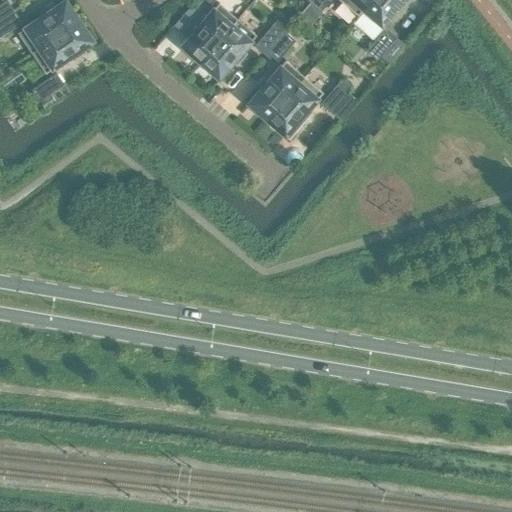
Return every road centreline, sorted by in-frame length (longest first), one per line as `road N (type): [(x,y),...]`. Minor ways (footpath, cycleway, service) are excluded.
road 1 (secondary): [(511,367),(0,281)]
road 2 (secondary): [(0,313),(511,399)]
road 3 (track): [(0,390),(511,454)]
road 4 (residential): [(104,28),(269,174)]
